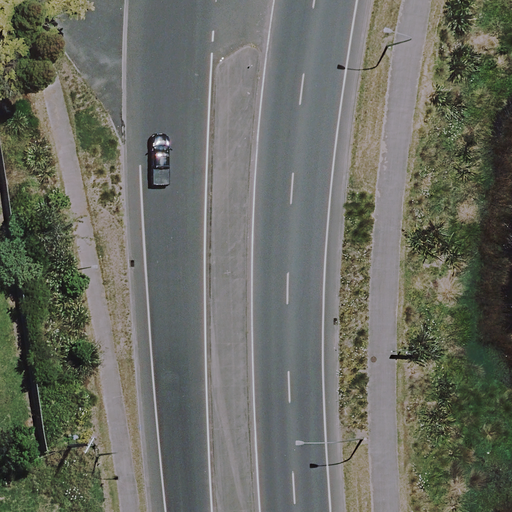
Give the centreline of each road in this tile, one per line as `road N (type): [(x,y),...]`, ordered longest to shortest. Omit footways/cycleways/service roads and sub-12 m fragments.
road 1 (trunk): [(314,0),(303,37),(287,288),(308,511)]
road 2 (trunk): [(189,511),(177,338),(175,0)]
